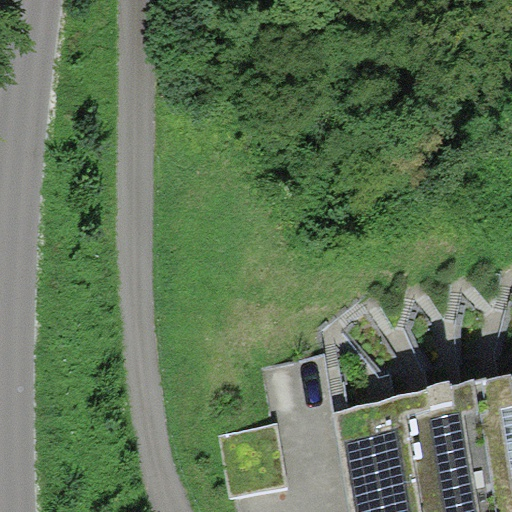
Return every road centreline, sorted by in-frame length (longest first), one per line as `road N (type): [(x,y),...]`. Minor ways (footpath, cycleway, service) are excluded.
road 1 (residential): [(169,511),(143,417),(133,324),(139,0)]
road 2 (tertiary): [(13,511),(2,273),(33,0)]
